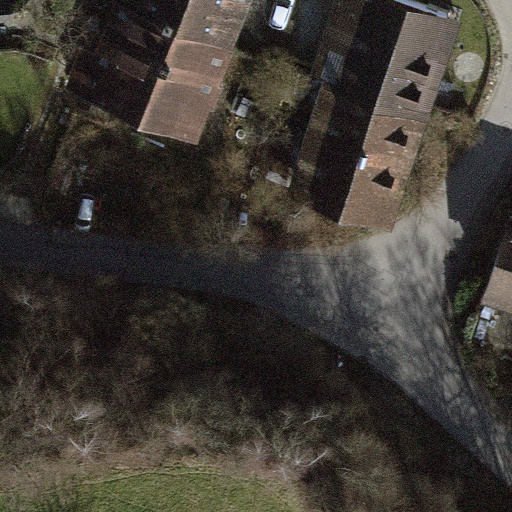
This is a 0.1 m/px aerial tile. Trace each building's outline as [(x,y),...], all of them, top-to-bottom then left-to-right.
[(187,131),(231,22),(176,0),(122,0),(86,89),(187,131)] [(176,0),(231,22),(240,0),(176,0)] [(436,0),(330,0),(311,65),(429,100),(457,6),(436,0)] [(396,211),(429,100),(311,65),(278,177),(396,211)] [(511,205),(500,201),(470,290),(511,304),(511,205)]
